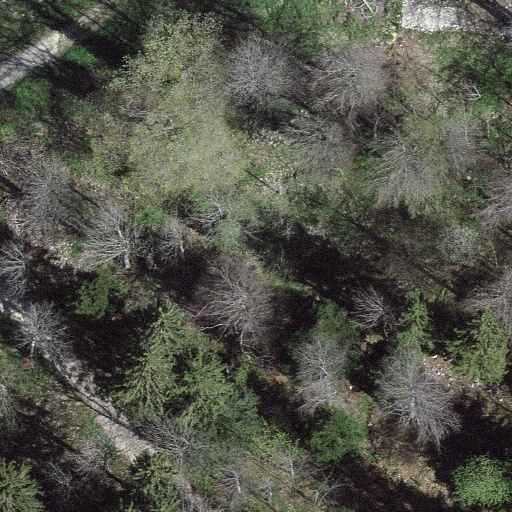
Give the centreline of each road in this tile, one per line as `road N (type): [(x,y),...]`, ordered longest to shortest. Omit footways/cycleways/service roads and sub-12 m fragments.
road 1 (track): [(0,301),(204,511)]
road 2 (track): [(97,0),(0,74)]
